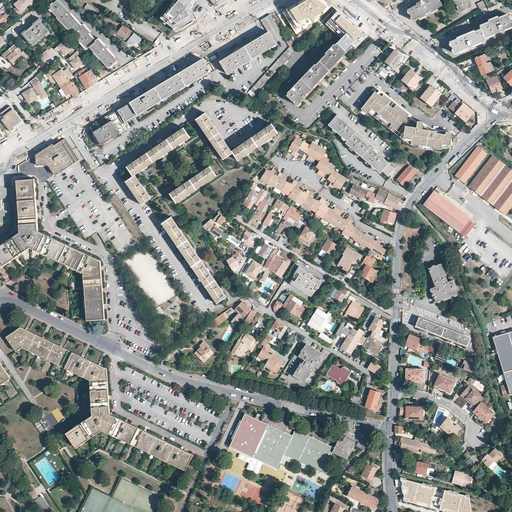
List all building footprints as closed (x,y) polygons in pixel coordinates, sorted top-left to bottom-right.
[(27,8),(20,0),(14,5),(17,8),(14,10),(17,15),(27,8)] [(47,2),(42,6),(46,10),(49,8),(59,19),(58,20),(59,22),(60,21),(86,49),(89,46),(96,54),(95,55),(96,57),(98,56),(108,68),(117,60),(106,49),(107,48),(104,46),(98,39),(95,41),(89,34),(90,32),(83,24),(82,25),(80,23),(79,24),(70,14),(71,14),(68,11),(67,11),(57,0),(50,6),(47,2)] [(192,20),(195,15),(192,10),(199,3),(198,2),(194,6),(191,3),(193,0),(176,0),(175,1),(177,3),(174,7),(172,5),(163,16),(169,20),(167,23),(174,28),(177,27),(180,29),(193,22),(192,20)] [(301,0),(296,3),(283,11),(296,33),(313,23),(311,20),(327,11),(332,6),(323,0),(301,0)] [(336,0),(331,4),(335,8),(340,3),(336,0)] [(402,0),(397,0),(390,4),(394,11),(405,5),(402,0)] [(413,21),(442,5),(438,0),(423,0),(422,1),(422,0),(420,1),(420,2),(416,4),(416,6),(407,11),(413,21)] [(468,0),(454,0),(461,12),(472,6),(468,0)] [(479,9),(486,6),(483,0),(476,4),(479,9)] [(87,4),(85,8),(94,14),(95,12),(94,11),(95,9),(87,4)] [(367,33),(337,11),(326,23),(342,38),(337,42),(346,50),(352,44),(355,47),(367,33)] [(257,55),(272,46),(272,47),(277,44),(277,45),(277,44),(275,41),(283,36),(271,14),(262,20),(269,32),(259,38),(259,37),(257,39),(255,40),(255,41),(235,53),(235,52),(233,53),(230,55),(231,55),(221,62),(228,74),(229,74),(229,73),(233,71),(233,70),(248,61),(248,62),(257,56),(257,55)] [(484,38),(511,26),(511,15),(511,14),(511,15),(510,14),(508,16),(507,15),(499,19),(498,17),(488,21),(489,23),(480,27),(480,29),(468,34),(467,33),(456,38),(457,39),(449,42),(454,54),(472,46),(472,47),(475,46),(475,45),(485,40),(484,38)] [(40,20),(24,34),(33,45),(49,32),(40,20)] [(368,24),(365,30),(373,34),(376,27),(368,24)] [(117,34),(131,44),(134,40),(138,44),(142,39),(134,34),(131,32),(132,31),(130,30),(130,31),(123,26),(117,34)] [(110,28),(107,32),(113,36),(116,32),(118,28),(117,27),(114,30),(110,28)] [(248,92),(253,97),(299,47),(291,35),(285,38),(289,47),(259,80),(248,92)] [(72,50),(64,41),(55,49),(56,50),(59,51),(60,50),(62,52),(65,56),(72,50)] [(346,50),(337,42),(334,46),(332,44),(328,48),(330,50),(313,68),(311,66),(308,70),(310,71),(296,86),(294,85),(291,88),(293,90),(288,95),(297,104),(305,96),(304,95),(322,76),(346,50)] [(19,46),(16,43),(13,46),(2,55),(6,59),(7,58),(14,65),(21,58),(22,60),(27,55),(24,51),(22,52),(18,48),(19,46)] [(291,68),(304,53),(299,48),(285,63),(291,68)] [(396,70),(405,57),(395,49),(385,61),(396,70)] [(52,55),(47,50),(37,57),(42,63),(52,55)] [(478,63),(479,66),(490,62),(491,61),(487,52),(474,58),(475,61),(476,61),(476,62),(477,63),(478,63)] [(78,56),(75,53),(68,59),(71,62),(72,63),(71,64),(76,70),(80,66),(81,67),(85,65),(78,56)] [(167,96),(182,87),(182,88),(186,86),(187,86),(187,85),(191,83),(191,82),(205,73),(206,74),(210,72),(211,71),(203,59),(194,65),(193,65),(191,66),(189,67),(189,68),(170,79),(169,79),(167,80),(164,82),(165,82),(146,93),(145,93),(143,95),(141,96),(141,97),(131,102),(139,115),(143,112),(143,111),(158,102),(158,103),(162,101),(163,101),(163,100),(167,98),(167,96)] [(490,62),(479,66),(481,69),(480,69),(480,72),(482,75),(494,70),(490,62)] [(56,67),(46,73),(50,78),(52,76),(56,82),(58,81),(60,84),(69,78),(74,75),(68,68),(63,71),(62,69),(60,70),(59,71),(58,69),(56,67)] [(413,88),(422,77),(411,68),(403,79),(413,88)] [(511,69),(503,78),(511,86),(511,85),(511,69)] [(85,73),(83,70),(78,73),(80,76),(79,77),(86,89),(94,84),(92,80),(96,78),(91,70),(85,73)] [(490,76),(485,78),(492,93),(502,88),(497,75),(491,78),(490,76)] [(47,92),(37,76),(31,81),(33,83),(35,86),(35,87),(33,88),(32,88),(32,87),(24,92),(26,95),(25,95),(29,102),(38,96),(37,95),(39,93),(40,94),(42,97),(48,93),(47,92)] [(79,94),(71,82),(69,78),(58,85),(60,89),(62,88),(66,95),(71,92),(74,97),(79,94)] [(432,105),(442,94),(431,85),(421,97),(432,105)] [(386,95),(380,90),(377,92),(375,91),(361,108),(367,113),(369,112),(371,109),(396,130),(407,117),(401,113),(402,112),(397,109),(396,110),(388,103),(389,102),(384,98),(386,95)] [(410,114),(386,95),(384,98),(389,102),(388,103),(396,110),(397,109),(402,112),(401,113),(407,117),(410,114)] [(463,103),(458,99),(450,108),(456,112),(463,103)] [(139,115),(131,102),(122,108),(118,110),(109,116),(112,121),(106,124),(93,132),(101,145),(126,130),(123,125),(139,115)] [(474,112),(464,103),(463,103),(456,112),(466,121),(474,112)] [(22,121),(10,106),(1,113),(4,118),(2,120),(11,131),(14,129),(13,127),(19,122),(19,123),(22,121)] [(117,109),(103,118),(103,119),(109,116),(118,110),(117,109)] [(394,132),(396,130),(371,109),(369,112),(394,132)] [(232,151),(206,112),(196,119),(223,159),(233,153),(239,161),(246,155),(279,133),(272,123),(232,151)] [(389,163),(355,133),(356,131),(338,114),(329,125),(348,141),(346,143),(380,172),(382,170),(388,176),(394,168),(389,163)] [(112,121),(109,116),(103,119),(106,124),(112,121)] [(423,121),(417,121),(416,127),(405,125),(404,131),(403,138),(412,139),(411,142),(411,144),(419,145),(419,143),(426,144),(434,145),(433,147),(441,149),(441,147),(442,144),(450,145),(451,138),(452,132),(446,131),(445,134),(441,133),(437,133),(437,131),(422,129),(422,128),(423,124),(423,121)] [(135,174),(190,137),(184,127),(127,166),(133,176),(126,181),(142,205),(151,198),(135,174)] [(403,138),(404,131),(400,137),(403,139),(405,141),(408,143),(411,144),(411,142),(412,139),(403,138)] [(295,155),(303,142),(296,138),(290,147),(292,149),(294,150),(293,151),(291,154),(294,156),(295,155)] [(450,145),(442,144),(441,147),(441,149),(446,148),(450,146),(454,145),(451,138),(450,145)] [(50,149),(49,147),(36,155),(37,165),(38,165),(49,165),(55,175),(79,160),(65,139),(54,146),(50,149)] [(306,152),(310,146),(304,142),(303,142),(295,155),(298,157),(299,155),(300,153),(302,154),(304,156),(306,152)] [(311,160),(320,147),(313,142),(310,146),(306,152),(308,154),(310,155),(309,156),(308,158),(311,160)] [(464,183),(487,153),(479,148),(477,146),(454,175),(464,183)] [(326,151),(320,147),(311,160),(314,162),(315,160),(316,158),(318,160),(320,161),(322,157),(326,151)] [(505,214),(511,204),(511,170),(492,155),(469,186),(472,189),(505,214)] [(329,162),(322,157),(320,161),(317,166),(319,167),(321,168),(320,170),(318,173),(321,175),(329,162)] [(336,166),(329,162),(321,175),(324,176),(326,173),(327,172),(328,173),(330,175),(334,170),(336,166)] [(422,178),(425,174),(411,163),(404,171),(400,175),(397,179),(404,185),(416,173),(422,178)] [(176,203),(217,176),(210,166),(170,193),(176,203)] [(396,172),(400,175),(404,171),(400,167),(396,172)] [(267,184),(268,182),(273,174),(276,170),(273,168),(272,170),(271,172),(269,171),(267,169),(260,179),(267,184)] [(340,174),(334,170),(330,175),(328,179),(330,180),(332,181),(331,183),(329,185),(332,187),(340,174)] [(274,187),(275,187),(283,174),(280,172),(278,175),(277,176),(276,175),(273,174),(268,182),(274,187)] [(275,187),(282,191),(287,182),(285,181),(283,180),(284,179),(286,176),(283,174),(275,187)] [(347,178),(340,174),(332,187),(335,189),(336,187),(337,186),(339,187),(341,188),(347,178)] [(0,265),(29,245),(39,249),(82,270),(86,318),(104,317),(103,305),(102,289),(101,267),(100,258),(70,244),(51,235),(38,229),(36,201),(35,178),(19,179),(16,180),(17,185),(17,187),(18,202),(18,218),(19,230),(8,238),(0,243),(0,265)] [(282,191),(288,195),(296,183),(297,183),(294,181),(291,184),(291,185),(289,184),(287,182),(282,191)] [(257,184),(253,182),(248,190),(250,191),(246,198),(248,199),(248,200),(245,205),(250,208),(254,203),(258,206),(266,193),(267,192),(262,188),(258,194),(256,198),(252,196),(255,192),(253,191),(256,185),(257,184)] [(288,196),(294,201),(300,193),(298,191),(296,190),(297,189),(299,186),(296,183),(288,195),(288,196)] [(369,191),(354,183),(349,193),(359,197),(360,200),(364,198),(364,196),(367,195),(369,191)] [(389,193),(380,189),(378,192),(376,191),(375,193),(369,190),(369,191),(367,195),(370,196),(369,197),(368,200),(373,202),(375,199),(384,203),(389,193)] [(301,205),(302,204),(310,192),(307,190),(305,194),(304,195),(302,194),(300,193),(294,201),(301,205)] [(459,211),(434,191),(423,205),(459,232),(470,219),(459,211)] [(309,208),(314,200),(312,199),(311,198),(311,197),(313,194),(310,192),(302,204),(309,208)] [(271,196),(266,193),(258,206),(257,208),(262,211),(267,202),(270,204),(272,200),(269,198),(271,196)] [(389,193),(384,203),(395,208),(401,210),(402,206),(404,201),(400,199),(389,193)] [(316,202),(314,200),(309,208),(316,213),(323,201),(324,201),(321,199),(319,202),(318,203),(316,202)] [(289,207),(278,200),(275,205),(283,210),(282,214),(284,215),(286,212),(286,211),(289,207)] [(323,201),(316,213),(315,213),(322,218),(328,209),(326,208),(324,207),(325,206),(326,203),(323,201)] [(0,215),(8,210),(5,208),(1,206),(0,207),(0,215)] [(295,209),(290,206),(283,218),(287,220),(288,220),(290,216),(297,220),(298,221),(299,219),(301,217),(298,215),(299,214),(295,211),(295,209)] [(328,209),(322,218),(329,222),(330,222),(337,210),(334,208),(332,211),(332,212),(330,211),(328,209)] [(379,216),(381,208),(376,208),(372,213),(379,216)] [(394,212),(384,209),(382,217),(380,217),(379,219),(381,220),(380,221),(386,223),(386,220),(393,222),(396,212),(394,212)] [(0,231),(3,230),(2,222),(9,217),(8,210),(0,215),(0,231)] [(330,222),(336,226),(341,219),(338,218),(337,217),(338,215),(340,212),(337,210),(330,222)] [(273,213),(270,211),(262,223),(266,225),(273,213)] [(212,218),(207,222),(210,224),(211,225),(212,225),(215,221),(221,225),(225,218),(218,214),(213,219),(212,218)] [(227,297),(171,216),(161,223),(188,262),(217,304),(227,297)] [(315,228),(309,225),(311,222),(310,221),(312,219),(308,217),(305,222),(302,226),(305,228),(299,238),(310,245),(312,242),(313,242),(319,232),(314,229),(315,228)] [(336,226),(343,231),(350,221),(350,219),(348,217),(346,220),(345,222),(343,221),(341,219),(336,226)] [(305,222),(299,219),(298,221),(297,220),(294,224),(301,228),(302,226),(305,222)] [(350,236),(350,235),(354,229),(352,228),(350,227),(351,225),(353,223),(350,221),(343,231),(343,232),(350,236)] [(207,222),(202,227),(206,230),(207,228),(208,229),(208,230),(219,237),(223,232),(216,227),(217,226),(215,225),(212,225),(211,225),(210,224),(207,222)] [(324,232),(328,235),(330,232),(320,225),(318,229),(323,232),(324,232)] [(366,245),(371,248),(375,242),(368,237),(368,236),(367,235),(366,234),(365,234),(364,235),(362,233),(361,234),(358,232),(358,231),(354,229),(350,235),(353,237),(354,237),(355,237),(355,238),(355,239),(365,246),(366,245)] [(250,236),(245,233),(243,237),(246,239),(244,242),(248,244),(248,245),(251,247),(252,244),(253,243),(250,242),(250,241),(252,238),(250,236)] [(289,245),(292,240),(286,236),(283,241),(283,242),(289,245)] [(332,255),(338,245),(328,239),(322,249),(332,255)] [(375,242),(371,248),(371,250),(382,256),(385,250),(380,246),(380,247),(377,245),(378,244),(380,241),(377,240),(375,242)] [(273,248),(265,243),(258,253),(267,258),(273,248)] [(360,255),(347,247),(343,254),(344,254),(341,259),(339,263),(344,267),(345,266),(349,268),(354,261),(356,262),(360,255)] [(243,258),(236,253),(233,257),(227,261),(231,269),(238,265),(243,258)] [(281,276),(289,262),(276,254),(273,258),(269,265),(267,267),(268,268),(261,278),(264,280),(271,270),(281,276)] [(371,268),(376,259),(368,254),(361,264),(366,266),(360,275),(372,282),(375,277),(377,277),(379,273),(379,271),(377,269),(376,270),(374,270),(371,268)] [(263,266),(254,260),(246,273),(255,278),(263,266)] [(337,265),(349,273),(351,269),(349,268),(345,266),(344,267),(339,263),(337,265)] [(458,294),(452,280),(453,279),(452,275),(446,278),(441,264),(429,268),(434,283),(435,283),(436,286),(431,288),(436,302),(458,294)] [(321,281),(299,267),(290,283),(311,296),(315,290),(316,290),(317,289),(316,289),(321,281)] [(254,291),(257,285),(253,282),(249,288),(254,291)] [(341,302),(348,291),(341,287),(339,291),(336,289),(332,296),(341,302)] [(304,308),(300,306),(303,302),(290,294),(283,306),(286,308),(295,314),(299,316),(304,308)] [(277,312),(282,304),(277,301),(274,305),(274,306),(274,307),(274,309),(277,312)] [(345,304),(341,310),(357,320),(364,308),(352,301),(349,306),(345,304)] [(250,309),(242,302),(235,309),(244,317),(250,309)] [(257,310),(253,307),(244,322),(248,325),(256,311),(257,310)] [(329,322),(332,317),(317,308),(307,324),(311,327),(312,324),(315,326),(313,328),(321,333),(318,336),(330,343),(332,339),(323,333),(325,329),(321,326),(325,320),(329,322)] [(227,311),(227,310),(221,315),(217,317),(210,323),(214,327),(225,319),(224,318),(227,316),(227,315),(229,313),(227,311)] [(237,313),(231,320),(236,325),(242,317),(237,313)] [(470,337),(419,317),(416,326),(466,345),(470,337)] [(373,331),(370,335),(379,340),(382,336),(380,335),(379,334),(380,333),(378,331),(379,329),(378,329),(380,326),(382,322),(375,318),(369,328),(373,331)] [(271,328),(270,327),(263,340),(268,343),(271,337),(270,337),(273,330),(275,331),(274,334),(278,336),(285,325),(276,320),(271,328)] [(341,324),(336,334),(346,340),(341,347),(351,353),(364,331),(360,329),(359,328),(359,329),(357,331),(353,328),(354,326),(348,322),(345,327),(341,324)] [(108,397),(106,367),(100,365),(83,356),(64,346),(60,344),(44,337),(28,329),(21,325),(6,335),(15,350),(22,346),(28,349),(36,352),(37,353),(38,353),(47,358),(53,361),(65,367),(66,367),(67,367),(78,373),(82,375),(89,379),(90,385),(91,397),(91,406),(92,413),(90,415),(89,415),(88,416),(82,420),(70,428),(66,431),(75,445),(90,436),(96,432),(102,428),(113,434),(120,437),(131,442),(138,446),(148,451),(156,455),(166,460),(171,462),(184,469),(192,453),(185,449),(164,439),(146,431),(127,421),(109,412),(108,397)] [(280,338),(287,326),(285,325),(278,336),(280,338)] [(511,393),(511,328),(500,333),(500,334),(497,335),(496,334),(495,334),(495,335),(492,337),(491,337),(495,347),(496,347),(500,361),(510,394),(511,394),(511,393)] [(250,345),(248,348),(251,350),(258,339),(246,332),(245,334),(243,333),(232,351),(241,356),(244,350),(241,349),(245,342),(250,345)] [(420,339),(410,334),(406,345),(409,346),(416,349),(419,342),(420,339)] [(379,340),(370,335),(369,338),(367,337),(366,338),(363,336),(359,343),(364,346),(367,349),(366,350),(367,350),(368,349),(377,354),(379,351),(380,351),(382,347),(379,345),(381,342),(380,341),(379,340)] [(200,347),(196,350),(194,352),(203,362),(212,352),(207,347),(208,346),(203,340),(198,345),(200,347)] [(263,340),(260,344),(264,346),(258,356),(267,361),(272,354),(267,351),(271,345),(268,343),(263,340)] [(247,347),(248,348),(250,345),(245,342),(241,349),(244,350),(247,347)] [(429,346),(419,342),(416,349),(426,353),(429,346)] [(318,368),(326,356),(321,353),(311,347),(306,344),(299,356),(304,359),(302,363),(301,363),(293,375),(304,382),(307,377),(306,376),(309,372),(309,373),(312,369),(312,370),(315,366),(318,368)] [(476,364),(478,361),(468,357),(467,360),(461,358),(439,349),(435,359),(438,361),(438,359),(445,361),(447,355),(449,356),(460,360),(459,362),(463,364),(465,364),(463,369),(477,375),(479,370),(477,369),(479,365),(476,364)] [(267,361),(265,365),(270,368),(270,366),(278,371),(281,366),(280,366),(281,364),(282,364),(285,360),(272,353),(272,354),(267,361)] [(0,383),(1,382),(11,376),(8,371),(1,362),(0,362),(0,383)] [(378,375),(382,369),(371,362),(367,368),(378,375)] [(342,384),(350,372),(343,368),(342,369),(333,364),(327,374),(338,381),(338,382),(342,384)] [(424,381),(424,370),(424,369),(407,369),(406,381),(424,382),(424,381)] [(450,393),(456,382),(440,374),(435,386),(450,393)] [(470,377),(467,383),(483,391),(486,384),(470,377)] [(470,406),(474,410),(481,402),(484,399),(469,386),(462,394),(470,401),(469,402),(471,404),(470,406)] [(364,404),(364,406),(377,410),(379,405),(377,404),(380,392),(370,389),(366,404),(364,404)] [(352,394),(350,401),(357,404),(359,397),(352,394)] [(470,401),(462,394),(461,395),(469,402),(470,401)] [(474,410),(473,412),(486,423),(494,413),(481,402),(474,410)] [(423,419),(423,407),(406,406),(406,407),(400,408),(400,414),(406,414),(405,419),(423,419)] [(270,422),(261,418),(245,410),(229,442),(276,466),(282,453),(291,433),(284,429),(288,422),(274,415),(270,422)] [(265,410),(261,418),(270,422),(274,415),(265,410)] [(460,428),(456,424),(455,425),(449,421),(450,419),(447,417),(440,426),(448,434),(450,432),(454,435),(460,428)] [(44,428),(39,420),(35,423),(40,431),(44,428)] [(291,433),(282,453),(323,473),(333,453),(335,448),(293,429),(291,433)] [(340,435),(333,453),(349,460),(356,443),(340,435)] [(431,452),(433,446),(430,445),(425,444),(420,443),(421,437),(415,436),(414,441),(401,437),(399,445),(402,445),(401,448),(422,453),(423,450),(431,452)] [(488,456),(486,454),(482,459),(485,461),(485,463),(488,466),(494,460),(495,462),(502,455),(496,449),(496,448),(495,448),(492,451),(488,456)] [(394,458),(402,460),(404,453),(394,450),(394,458)] [(428,474),(431,464),(417,461),(415,472),(428,474)] [(371,480),(377,468),(367,463),(361,475),(371,480)] [(452,481),(452,482),(470,487),(472,477),(468,476),(468,475),(464,474),(464,473),(455,470),(452,481)] [(439,510),(447,511),(471,511),(470,497),(445,490),(442,499),(433,497),(435,488),(400,479),(401,479),(401,486),(404,501),(430,508),(432,500),(435,501),(434,504),(440,506),(439,510)] [(361,502),(365,492),(352,485),(347,495),(361,502)] [(41,511),(49,507),(41,495),(38,496),(33,489),(28,491),(41,511)] [(379,499),(365,492),(361,502),(374,509),(379,499)] [(329,511),(322,508),(321,511),(323,511),(342,511),(344,508),(335,503),(330,511),(329,511)]
